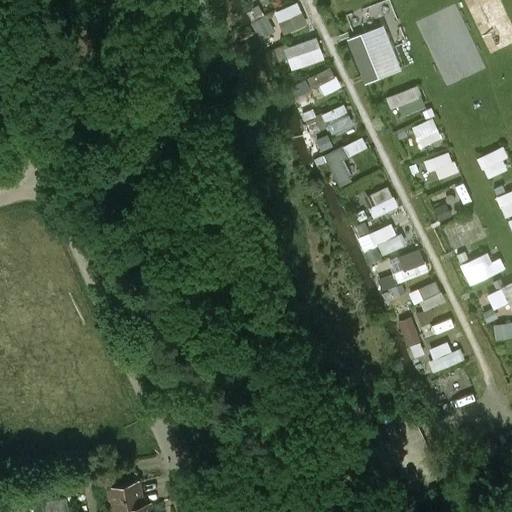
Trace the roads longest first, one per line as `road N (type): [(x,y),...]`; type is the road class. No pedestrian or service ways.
road 1 (unclassified): [(49,177),(190,511)]
road 2 (track): [(501,404),(388,456),(190,507)]
road 3 (unclassified): [(0,52),(49,177)]
